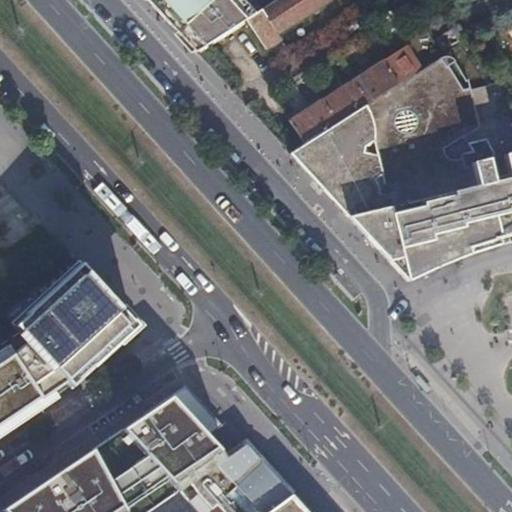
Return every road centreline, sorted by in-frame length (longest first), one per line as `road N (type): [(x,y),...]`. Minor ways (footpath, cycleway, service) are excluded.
road 1 (primary): [(511,509),(45,0)]
road 2 (primary): [(0,73),(230,326)]
road 3 (residential): [(0,478),(230,326)]
road 4 (primary): [(230,326),(271,392),(389,511)]
